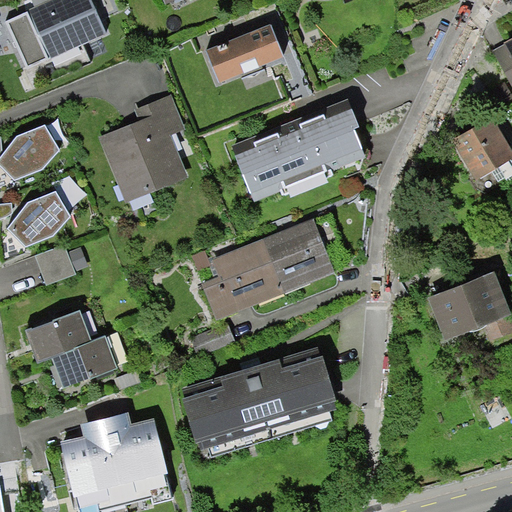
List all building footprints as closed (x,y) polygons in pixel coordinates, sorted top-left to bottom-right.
[(90,0),(68,0),(7,27),(28,76),(109,41),(90,0)] [(291,60),(279,27),(213,52),(226,85),(291,60)] [(511,81),(511,37),(494,47),(511,81)] [(144,125),(104,140),(129,204),(192,181),(176,137),(189,132),(176,97),(139,111),(144,125)] [(359,107),(237,148),(255,202),(377,161),(359,107)] [(511,179),(511,164),(484,115),(447,135),(481,196),(511,179)] [(46,126),(0,158),(0,163),(18,183),(61,151),(46,126)] [(55,190),(28,201),(7,229),(24,247),(53,236),(71,218),(55,190)] [(340,272),(319,220),(271,238),(291,292),(340,272)] [(291,292),(271,238),(202,264),(223,318),(291,292)] [(66,245),(37,256),(49,287),(78,276),(66,245)] [(500,316),(481,260),(419,281),(438,337),(500,316)] [(88,314),(30,337),(42,366),(100,343),(88,314)] [(233,327),(192,343),(198,359),(239,343),(233,327)] [(115,337),(57,360),(69,390),(127,367),(115,337)] [(199,458),(343,420),(325,353),(181,391),(199,458)] [(92,442),(70,446),(82,511),(141,511),(179,504),(163,421),(139,425),(136,413),(88,422),(92,442)]
